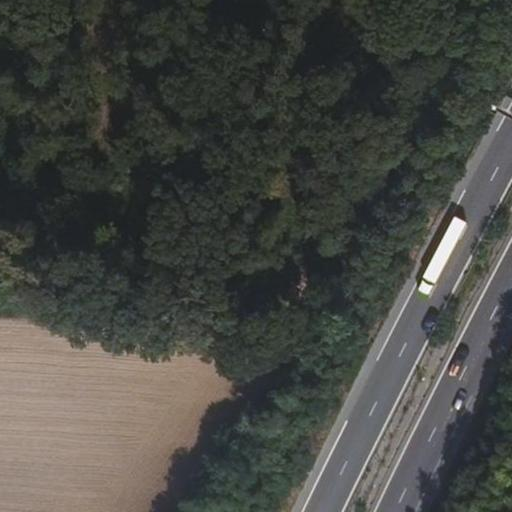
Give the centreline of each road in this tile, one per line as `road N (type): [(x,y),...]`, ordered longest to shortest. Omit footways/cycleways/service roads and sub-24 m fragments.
road 1 (trunk): [(511,129),(326,511)]
road 2 (trunk): [(397,511),(511,282)]
